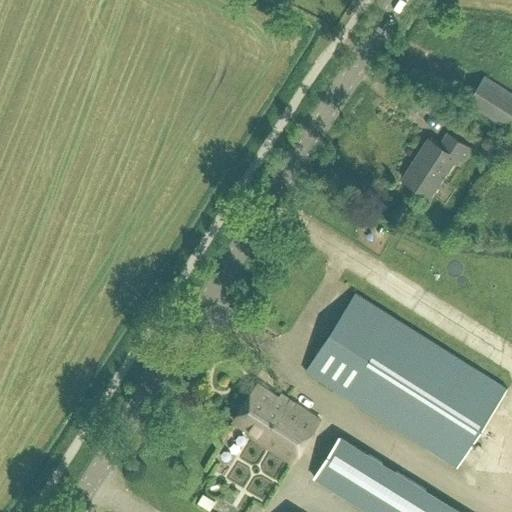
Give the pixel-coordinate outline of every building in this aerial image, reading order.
[(511,131),(511,91),(485,75),(468,103),(511,131)] [(440,146),(429,138),(404,178),(432,196),(457,158),(463,162),(472,149),(448,134),(440,146)] [(457,466),(508,387),(356,291),(306,370),(457,466)] [(262,442),(294,462),(322,418),(291,398),(288,402),(258,383),(234,421),(264,440),(262,442)] [(314,477),(341,494),(370,511),(465,511),(438,495),(368,451),(341,434),(314,477)] [(203,493),(198,501),(210,509),(215,500),(203,493)]
